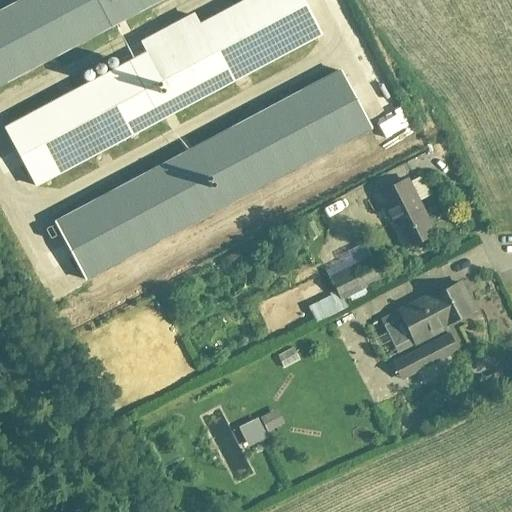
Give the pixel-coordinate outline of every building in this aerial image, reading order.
[(35,0),(0,19),(0,91),(170,0),(35,0)] [(301,0),(267,0),(8,136),(38,193),(324,42),(301,0)] [(347,76),(58,227),(91,291),(380,139),(347,76)] [(440,232),(423,203),(441,192),(429,172),(376,203),(405,253),(440,232)] [(338,283),(348,304),(386,286),(376,265),(338,283)] [(372,328),(391,366),(469,327),(450,289),(372,328)] [(312,313),(319,328),(351,314),(345,299),(312,313)] [(412,359),(422,379),(468,355),(458,336),(412,359)]
